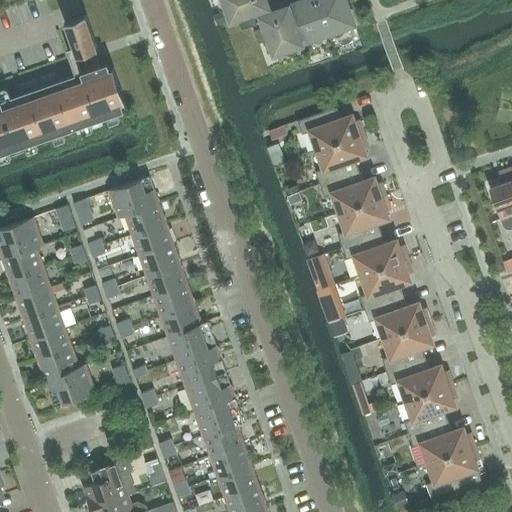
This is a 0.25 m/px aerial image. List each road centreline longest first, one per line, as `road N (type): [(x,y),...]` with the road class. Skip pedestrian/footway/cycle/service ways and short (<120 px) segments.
road 1 (residential): [(333,511),(152,0)]
road 2 (residential): [(511,423),(465,288),(446,262),(417,184)]
road 3 (residential): [(417,184),(394,97),(419,95),(448,172)]
road 4 (residential): [(51,511),(0,370)]
